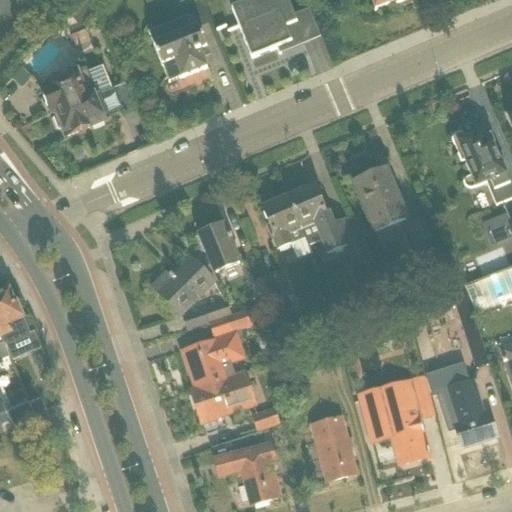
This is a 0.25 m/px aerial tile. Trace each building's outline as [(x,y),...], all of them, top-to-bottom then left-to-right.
[(305,44),(287,0),(256,0),(232,9),(247,45),(250,55),(252,59),(278,49),(280,54),(305,44)] [(415,0),(371,0),(376,10),(375,10),(375,11),(374,13),(376,14),(377,12),(377,11),(395,4),(397,8),(400,6),(401,7),(405,8),(413,4),(416,1),(415,0)] [(149,34),(169,85),(182,80),(208,70),(200,52),(207,49),(200,30),(193,32),(188,19),(149,34)] [(100,96),(113,90),(103,69),(89,75),(87,71),(39,90),(44,100),(42,104),(45,111),(48,112),(50,117),(53,116),(100,95),(100,96)] [(31,80),(22,71),(13,80),(15,83),(22,89),(31,80)] [(111,122),(109,117),(100,96),(100,95),(53,116),(59,132),(63,130),(67,140),(111,122)] [(454,144),(454,145),(453,145),(454,147),(455,146),(462,164),(466,162),(469,170),(453,176),(436,137),(482,117),(476,103),(394,137),(448,267),(484,252),(457,186),(473,179),(477,188),(487,184),(494,200),(511,192),(511,189),(488,131),(466,140),(466,139),(465,138),(464,137),(463,137),(461,136),(459,136),(458,136),(457,137),(456,138),(455,139),(454,140),(454,141),(454,142),(454,144)] [(406,219),(387,173),(355,187),(374,233),(406,219)] [(289,200),(305,239),(309,246),(323,240),(329,253),(351,243),(347,246),(356,266),(367,262),(349,221),(338,225),(337,224),(333,226),(329,216),(326,217),(314,190),(289,200)] [(275,252),(305,239),(289,200),(263,211),(273,233),(270,234),(272,239),(270,240),(275,252)] [(511,225),(505,209),(479,219),(492,250),(504,245),(509,258),(511,257),(511,225)] [(425,219),(407,226),(418,253),(436,245),(425,219)] [(240,265),(233,249),(231,242),(233,241),(231,238),(229,239),(224,227),(198,238),(198,239),(199,239),(205,253),(204,253),(205,254),(207,253),(210,260),(200,269),(208,277),(214,271),(216,275),(240,265)] [(153,290),(181,318),(214,284),(207,277),(208,277),(200,269),(192,262),(175,279),(172,276),(170,278),(168,275),(153,290)] [(281,274),(269,278),(268,278),(267,279),(277,301),(278,301),(290,296),(281,274)] [(256,283),(258,290),(250,293),(257,310),(265,307),(277,302),(277,301),(267,279),(256,283)] [(489,367),(482,343),(465,289),(452,294),(469,346),(476,371),(489,367)] [(30,318),(24,321),(17,306),(15,307),(9,293),(4,296),(4,295),(0,296),(0,334),(6,348),(31,337),(30,335),(37,332),(30,318)] [(350,314),(355,326),(377,317),(372,305),(350,314)] [(230,317),(226,306),(185,319),(185,320),(188,331),(230,317)] [(230,322),(233,333),(254,327),(250,316),(230,322)] [(0,361),(0,363),(10,359),(6,348),(0,334),(0,361)] [(236,336),(190,353),(183,355),(183,356),(184,356),(189,370),(188,371),(188,372),(194,370),(201,390),(235,378),(230,364),(243,359),(236,336)] [(325,367),(343,362),(336,337),(318,342),(325,367)] [(511,346),(499,351),(511,385),(511,346)] [(405,388),(428,383),(423,358),(400,363),(405,388)] [(202,423),(214,419),(215,420),(254,406),(244,375),(235,378),(201,390),(191,393),(202,426),(203,425),(202,423)] [(460,425),(455,427),(462,450),(497,439),(490,416),(483,418),(473,385),(450,392),(460,425)] [(383,406),(383,403),(370,407),(377,432),(389,429),(400,468),(430,459),(414,397),(383,406)] [(42,414),(36,401),(29,404),(35,418),(37,417),(42,415),(42,414)] [(17,410),(23,424),(35,418),(29,404),(28,405),(17,410)] [(276,412),(254,419),(259,434),(281,427),(276,412)] [(328,485),(356,477),(341,422),(313,430),(328,485)] [(272,447),(215,462),(220,479),(242,473),(251,507),(280,500),(270,463),(276,461),(272,447)]
